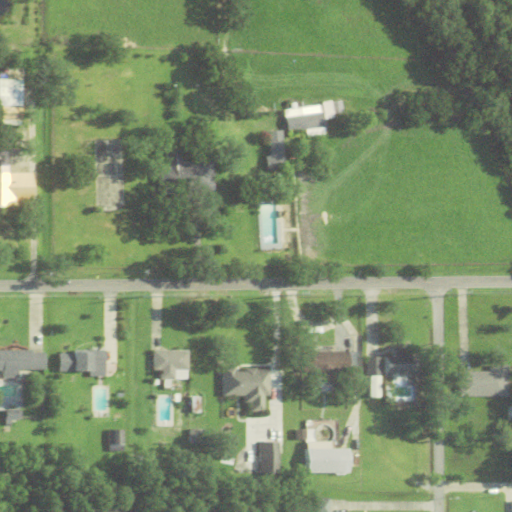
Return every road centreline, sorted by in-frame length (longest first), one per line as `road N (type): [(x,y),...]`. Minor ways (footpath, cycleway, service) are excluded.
road 1 (tertiary): [(0,286),(511,282)]
road 2 (residential): [(441,511),(440,283)]
